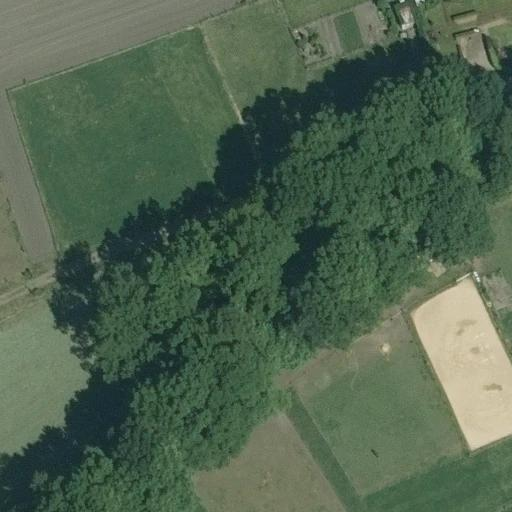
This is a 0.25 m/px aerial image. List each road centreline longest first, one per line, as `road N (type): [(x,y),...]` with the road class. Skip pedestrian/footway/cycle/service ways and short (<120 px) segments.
road 1 (track): [(261,196),(0,299)]
road 2 (track): [(261,196),(511,82)]
